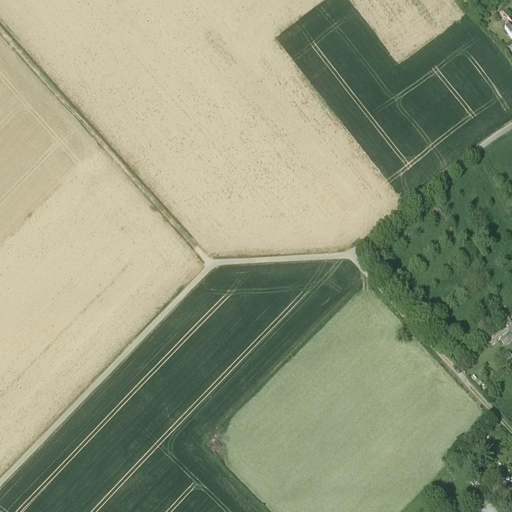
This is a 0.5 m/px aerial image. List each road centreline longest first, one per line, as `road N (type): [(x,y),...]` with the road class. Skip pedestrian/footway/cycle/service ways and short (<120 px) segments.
road 1 (track): [(511,127),(351,255),(209,264),(0,483)]
road 2 (track): [(0,30),(209,264)]
road 3 (track): [(351,255),(511,432)]
